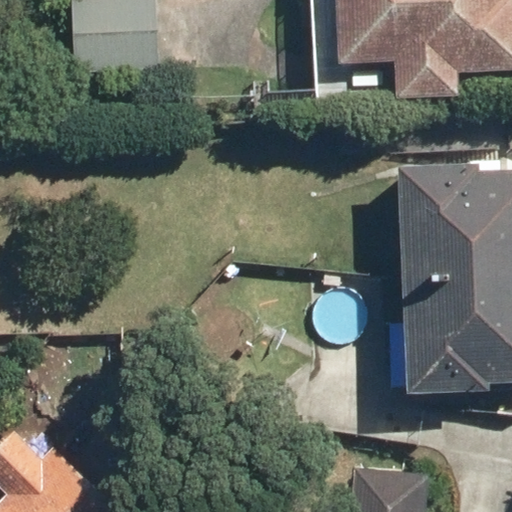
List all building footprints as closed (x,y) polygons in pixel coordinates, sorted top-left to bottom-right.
[(72,0),(75,71),(154,70),(152,0),(72,0)] [(511,0),(329,0),(332,61),(387,59),(388,96),(453,93),(452,70),(511,67),(511,0)] [(472,162),(393,163),(398,392),(481,390),(480,379),(511,378),(511,165),(472,167),(472,162)] [(0,489),(3,492),(0,494),(0,511),(116,511),(52,448),(42,457),(13,429),(0,442),(0,489)] [(404,511),(408,481),(340,474),(336,511),(404,511)]
